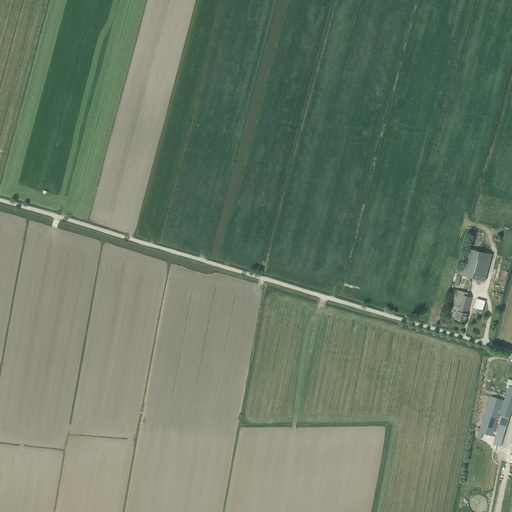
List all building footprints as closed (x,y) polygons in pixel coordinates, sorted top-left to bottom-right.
[(476,235),(481,236),(480,241),(482,242),(485,234),(477,232),(476,235)] [(459,274),(485,281),(492,255),(467,248),(462,269),(460,269),(459,274)] [(455,318),(465,321),(467,314),(472,297),(465,295),(466,293),(457,290),(450,312),(456,314),(455,318)] [(474,308),(483,310),(485,301),(477,299),(474,308)] [(507,385),(509,386),(502,406),(504,400),(490,396),(479,432),(492,436),(499,414),(502,415),(493,444),(500,446),(511,409),(511,380),(509,379),(507,385)] [(487,504),(487,502),(487,501),(486,499),(485,498),(483,496),(481,496),(480,495),(478,495),(476,496),(474,496),(473,497),(472,498),(471,500),(470,501),(469,503),(469,504),(470,506),(470,508),(471,510),(472,511),(474,511),(473,511),(482,511),(484,511),(485,511),(486,509),(487,508),(487,506),(487,504)]
